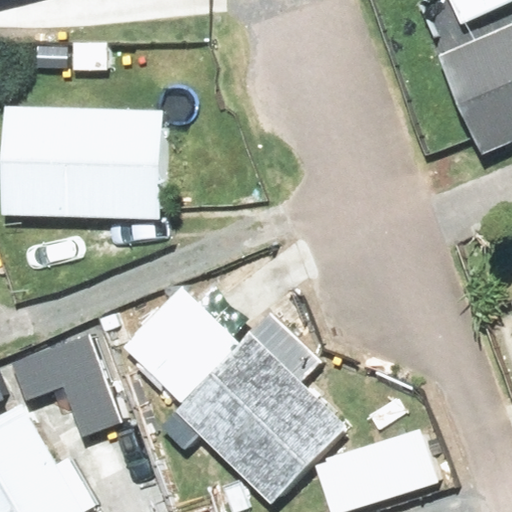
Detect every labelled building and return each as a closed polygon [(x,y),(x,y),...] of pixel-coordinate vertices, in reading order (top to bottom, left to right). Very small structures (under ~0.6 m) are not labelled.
[(511,22),(448,50),(492,153),(511,145),(511,22)] [(7,104),(5,212),(169,215),(171,107),(7,104)] [(210,308),(139,365),(164,397),(236,341),(210,308)] [(256,331),(182,408),(280,501),(354,424),(256,331)] [(93,511),(27,400),(0,416),(0,511),(93,511)] [(252,511),(245,494),(202,511),(252,511)]
